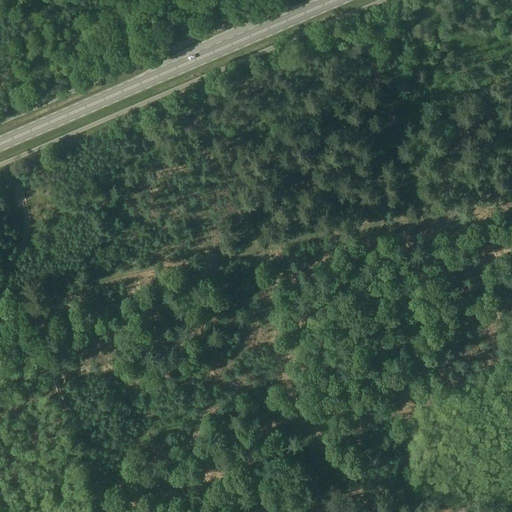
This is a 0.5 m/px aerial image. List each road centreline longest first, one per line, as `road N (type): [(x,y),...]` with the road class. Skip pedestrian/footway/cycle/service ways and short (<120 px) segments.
road 1 (track): [(0,317),(116,275),(258,238),(420,222),(484,207),(511,188)]
road 2 (track): [(104,511),(58,362),(9,315),(6,284),(32,211),(0,133)]
road 3 (primary): [(0,144),(338,0)]
